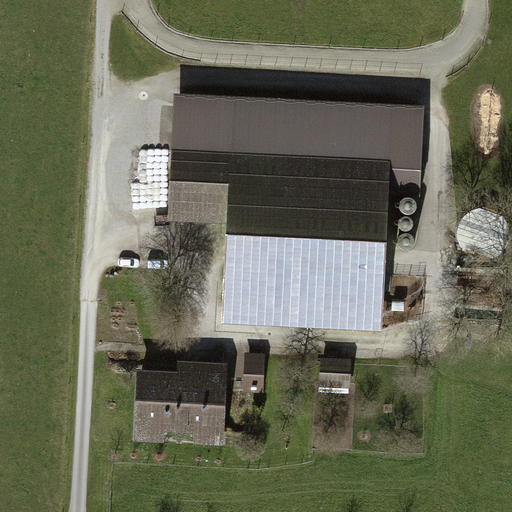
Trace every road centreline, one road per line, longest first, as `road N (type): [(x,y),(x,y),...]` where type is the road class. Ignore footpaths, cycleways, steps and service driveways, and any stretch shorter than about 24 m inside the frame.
road 1 (track): [(94,240),(187,246),(211,269),(211,318),(222,336),(381,343),(421,334),(435,308),(442,146)]
road 2 (track): [(79,511),(106,0)]
